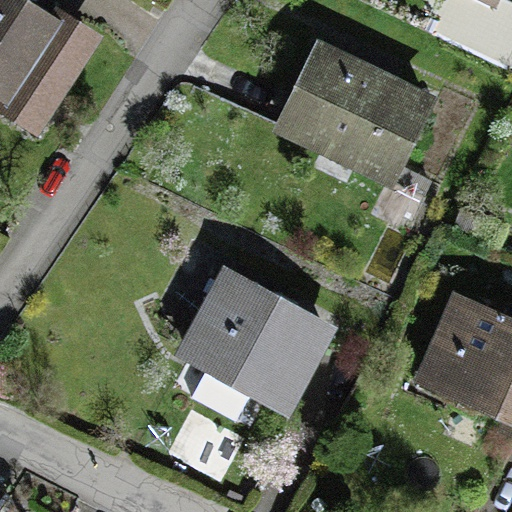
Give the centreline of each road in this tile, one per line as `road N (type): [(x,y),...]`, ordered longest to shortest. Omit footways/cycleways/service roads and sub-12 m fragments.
road 1 (residential): [(0,299),(198,0)]
road 2 (residential): [(0,426),(166,511)]
